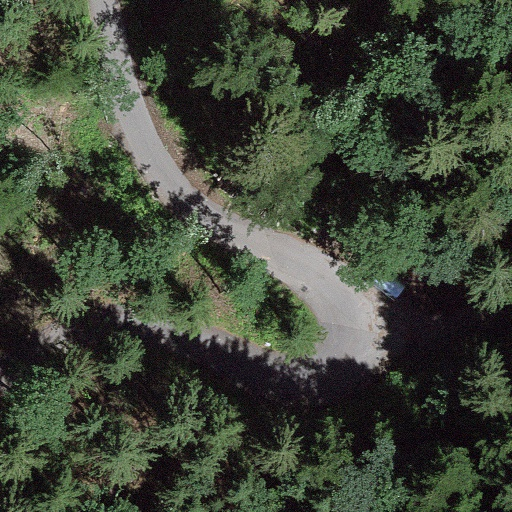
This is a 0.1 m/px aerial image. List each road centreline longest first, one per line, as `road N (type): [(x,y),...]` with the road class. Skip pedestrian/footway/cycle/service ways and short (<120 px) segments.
road 1 (unclassified): [(108,0),(128,86),(150,137),(200,191),(331,270),(365,302),(373,334),(363,356),(331,371),(293,371),(54,302),(0,311)]
road 2 (track): [(373,334),(511,293)]
